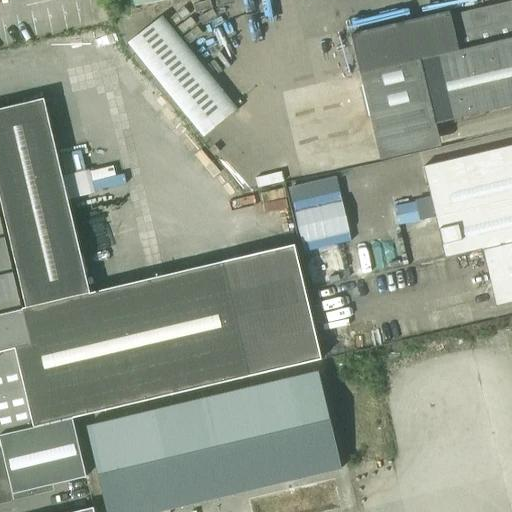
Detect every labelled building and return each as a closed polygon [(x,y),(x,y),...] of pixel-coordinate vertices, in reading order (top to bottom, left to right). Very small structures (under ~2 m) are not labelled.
[(123,0),(125,8),(162,0),(123,0)] [(511,1),(450,16),(449,12),(351,35),(378,147),(438,133),(436,124),(511,106),(511,1)] [(239,110),(163,15),(128,43),(204,138),(239,110)] [(0,435),(71,419),(116,409),(321,358),(294,245),(90,294),(43,100),(0,109),(0,435)] [(445,258),(482,250),(495,306),(511,302),(511,145),(423,167),(429,193),(379,204),(386,230),(435,218),(445,258)] [(87,426),(106,511),(162,511),(340,470),(318,371),(87,426)] [(84,478),(71,419),(0,435),(0,504),(34,496),(32,490),(84,478)]
